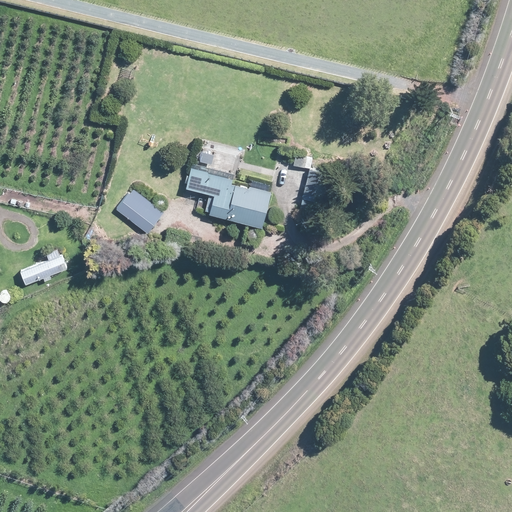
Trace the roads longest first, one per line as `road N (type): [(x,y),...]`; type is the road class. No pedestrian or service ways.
road 1 (secondary): [(511,32),(458,169),(388,290),(250,449)]
road 2 (unknown): [(77,0),(489,99)]
